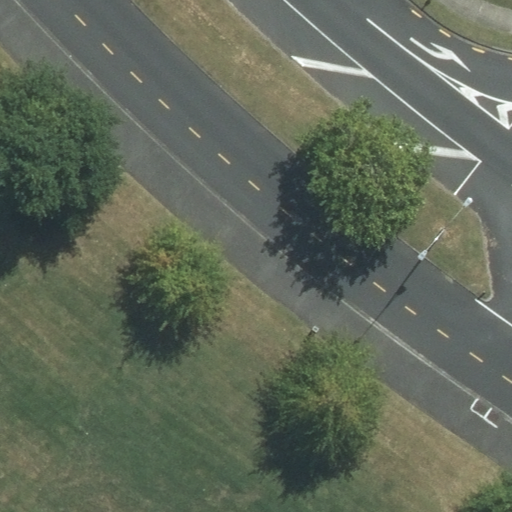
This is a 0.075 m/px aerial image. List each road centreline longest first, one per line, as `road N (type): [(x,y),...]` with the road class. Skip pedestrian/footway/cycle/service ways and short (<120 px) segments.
road 1 (secondary): [(511,360),(223,145),(74,0)]
road 2 (secondary): [(312,0),(511,152)]
